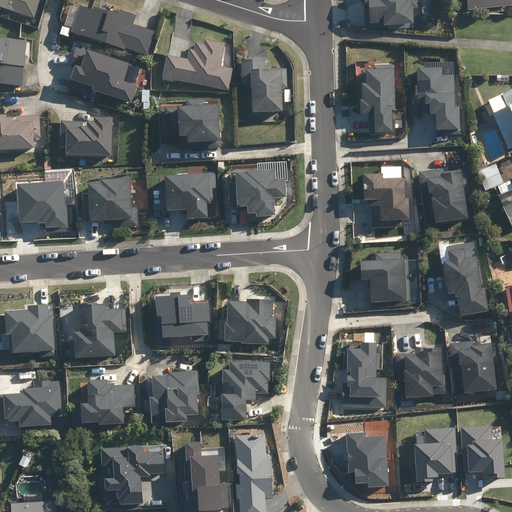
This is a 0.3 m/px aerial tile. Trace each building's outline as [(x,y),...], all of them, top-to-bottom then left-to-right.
[(0,0),(0,6),(35,18),(41,0),(0,0)] [(361,0),(362,3),(367,2),(368,24),(413,23),(413,8),(417,7),(416,0),(361,0)] [(511,0),(467,0),(468,9),(511,4),(511,0)] [(82,5),(73,32),(127,49),(127,48),(148,55),(156,32),(135,25),(138,16),(123,11),(122,14),(112,11),(111,13),(95,7),(95,9),(82,5)] [(28,40),(0,36),(0,76),(1,76),(0,82),(24,85),(26,66),(27,66),(28,56),(27,55),(28,40)] [(169,55),(164,78),(175,80),(175,79),(229,91),(234,69),(222,67),(227,43),(206,39),(206,43),(197,42),(196,50),(192,49),(190,59),(169,55)] [(132,63),(90,49),(89,51),(79,48),(73,66),(77,68),(70,88),(93,96),(95,89),(132,102),(138,85),(126,81),(132,63)] [(255,84),(256,112),(285,111),(285,86),(288,86),(288,69),(273,69),(273,66),(266,66),(266,60),(245,60),(245,84),(255,84)] [(358,76),(357,115),(369,115),(368,134),(377,135),(395,135),(398,67),(369,66),(368,77),(358,76)] [(437,138),(464,139),(466,100),(460,99),(460,84),(443,83),(444,71),(418,70),(417,106),(433,107),(433,116),(438,116),(437,138)] [(493,116),(509,151),(511,149),(511,92),(502,96),(508,109),(493,116)] [(225,150),(225,107),(159,108),(161,148),(183,147),(183,151),(225,150)] [(0,115),(0,150),(37,148),(37,138),(42,138),(41,115),(19,116),(19,121),(16,121),(16,117),(10,118),(10,115),(0,115)] [(70,146),(69,154),(115,155),(116,117),(98,117),(98,122),(91,121),(90,127),(85,126),(85,122),(63,121),(63,146),(70,146)] [(477,173),(485,192),(504,184),(496,166),(477,173)] [(445,170),(420,172),(426,225),(472,220),(467,169),(446,172),(445,170)] [(274,170),(231,173),(232,183),(230,183),(231,207),(248,206),(249,216),(275,215),(274,198),(286,197),(285,180),(274,180),(274,170)] [(379,175),(366,174),(365,207),(384,208),(384,221),(410,222),(411,199),(406,198),(407,179),(404,178),(404,171),(379,170),(379,175)] [(187,218),(207,217),(207,203),(214,203),(212,173),(165,176),(167,212),(187,211),(187,218)] [(104,184),(91,184),(91,222),(115,222),(115,228),(138,228),(138,179),(104,179),(104,184)] [(64,181),(17,184),(19,223),(47,221),(47,231),(67,230),(64,181)] [(503,209),(511,228),(511,202),(507,193),(511,190),(511,186),(510,183),(499,188),(502,195),(498,197),(504,208),(503,209)] [(483,289),(478,242),(451,246),(453,261),(445,262),(449,296),(461,295),(463,316),(492,313),(489,288),(483,289)] [(402,252),(378,251),(378,262),(365,261),(364,281),(373,282),(373,303),(409,304),(411,260),(402,259),(402,252)] [(164,314),(165,336),(210,334),(209,321),(212,321),(211,302),(192,302),(192,292),(159,294),(160,314),(164,314)] [(276,300),(251,298),(251,302),(230,301),(229,324),(226,324),(225,343),(271,345),(271,338),(278,339),(279,330),(281,330),(281,318),(276,317),(276,300)] [(6,309),(6,316),(6,332),(3,332),(3,350),(14,350),(14,353),(30,353),(30,354),(39,354),(39,358),(58,358),(57,316),(54,316),(53,304),(25,305),(25,309),(6,309)] [(74,333),(76,358),(115,355),(113,331),(126,330),(125,309),(105,310),(105,305),(79,307),(81,332),(74,333)] [(501,332),(503,340),(509,339),(508,331),(501,332)] [(377,369),(378,338),(351,337),(349,380),(340,380),(339,406),(379,408),(379,403),(386,403),(388,369),(377,369)] [(498,364),(496,342),(475,344),(475,341),(450,343),(455,395),(499,390),(496,364),(498,364)] [(405,378),(404,397),(434,398),(434,395),(447,396),(448,375),(445,375),(446,349),(417,348),(417,355),(399,354),(398,378),(405,378)] [(275,377),(275,362),(233,361),(233,368),(223,368),(223,374),(226,374),(226,387),(223,387),(223,399),(225,399),(225,421),(250,421),(251,403),(258,403),(258,395),(267,395),(267,397),(272,397),(272,377),(275,377)] [(153,397),(150,397),(151,422),(187,420),(187,415),(198,414),(196,394),(199,394),(198,371),(171,373),(171,375),(152,376),(153,397)] [(82,404),(83,422),(99,421),(99,424),(124,422),(123,407),(135,406),(133,385),(114,386),(114,383),(107,383),(107,379),(87,380),(88,403),(82,404)] [(24,394),(0,395),(0,409),(0,418),(10,418),(10,421),(19,421),(20,426),(50,424),(50,417),(61,417),(59,380),(34,381),(35,389),(24,389),(24,394)] [(491,426),(461,428),(463,472),(484,471),(484,478),(505,477),(503,439),(492,440),(491,426)] [(425,436),(415,436),(417,481),(438,480),(438,474),(457,473),(455,428),(425,430),(425,436)] [(365,432),(347,433),(349,473),(355,473),(356,483),(369,482),(369,487),(388,486),(385,437),(365,438),(365,432)] [(263,435),(236,436),(237,474),(240,474),(240,484),(236,484),(237,499),(240,499),(240,511),(265,511),(265,498),(272,498),(270,455),(264,455),(263,435)] [(68,440),(59,440),(58,452),(67,452),(68,440)] [(35,460),(41,448),(31,443),(20,465),(28,469),(33,459),(35,460)] [(187,510),(228,508),(227,484),(219,484),(219,471),(225,471),(224,455),(201,456),(200,443),(186,443),(187,462),(185,462),(187,510)] [(143,447),(101,449),(102,465),(114,465),(115,478),(105,478),(105,490),(120,490),(120,504),(142,503),(141,475),(164,474),(163,455),(156,456),(156,452),(144,453),(143,447)] [(57,511),(57,500),(11,502),(11,511),(57,511)]
